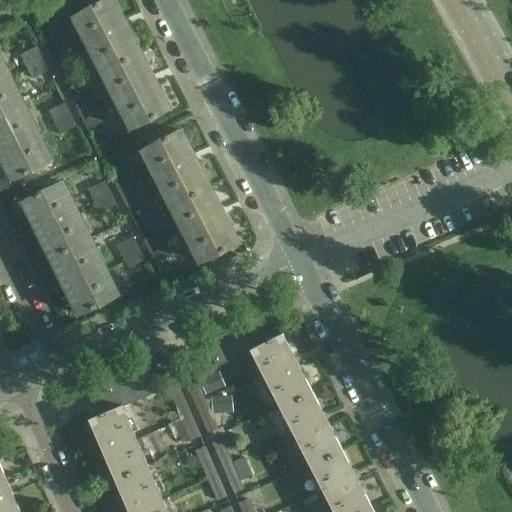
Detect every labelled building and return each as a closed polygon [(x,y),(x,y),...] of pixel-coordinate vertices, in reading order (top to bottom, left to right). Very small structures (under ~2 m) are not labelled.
[(102,73),(139,54),(110,0),(105,0),(73,16),(102,73)] [(63,42),(54,46),(57,52),(60,58),(69,54),(63,42)] [(49,56),(57,52),(54,46),(46,50),(49,56)] [(31,57),(39,53),(36,47),(28,51),(31,57)] [(28,51),(20,55),(26,67),(34,63),(31,57),(28,51)] [(57,52),(49,56),(52,62),(60,58),(57,52)] [(39,53),(31,57),(34,63),(42,59),(39,53)] [(67,70),(75,66),(69,54),(60,58),(64,64),(67,70)] [(139,54),(102,73),(131,129),(168,111),(139,54)] [(55,68),(64,64),(60,58),(52,62),(55,68)] [(37,69),(45,65),(42,59),(34,63),(37,69)] [(0,115),(22,105),(0,60),(0,115)] [(32,79),(40,75),(37,69),(34,63),(26,67),(32,79)] [(64,64),(55,68),(58,74),(67,70),(64,64)] [(45,65),(37,69),(40,75),(48,71),(45,65)] [(91,97),(83,102),(85,107),(89,113),(97,109),(91,97)] [(77,112),(85,107),(83,102),(74,106),(77,112)] [(59,113),(68,109),(65,103),(56,107),(59,113)] [(22,105),(0,115),(0,152),(13,179),(50,162),(22,105)] [(48,111),(54,123),(62,119),(59,113),(56,107),(48,111)] [(85,107),(77,112),(80,118),(89,113),(85,107)] [(68,109),(59,113),(62,119),(71,115),(68,109)] [(95,126),(103,121),(97,109),(89,113),(92,119),(95,126)] [(83,124),(92,119),(89,113),(80,118),(83,124)] [(65,125),(74,121),(71,115),(62,119),(65,125)] [(60,135),(68,131),(65,125),(62,119),(54,123),(60,135)] [(92,119),(83,124),(86,130),(95,126),(92,119)] [(74,121),(65,125),(68,131),(77,127),(74,121)] [(207,187),(178,132),(142,150),(171,206),(207,187)] [(131,176),(123,180),(125,186),(129,192),(137,188),(131,176)] [(117,190),(125,186),(123,180),(114,185),(117,190)] [(99,191),(107,187),(104,181),(96,185),(99,191)] [(52,257),(88,239),(60,183),(24,201),(52,257)] [(88,189),(94,201),(102,197),(99,191),(96,185),(88,189)] [(125,186),(117,190),(120,196),(129,192),(125,186)] [(107,187),(99,191),(102,197),(110,193),(107,187)] [(207,187),(171,206),(200,262),(236,244),(207,187)] [(135,205),(143,200),(137,188),(129,192),(132,198),(135,205)] [(123,202),(132,198),(129,192),(120,196),(123,202)] [(105,203),(113,199),(110,193),(102,197),(105,203)] [(94,201),(100,213),(108,209),(105,203),(102,197),(94,201)] [(132,198),(123,202),(127,209),(135,205),(132,198)] [(113,199),(105,203),(108,209),(116,205),(113,199)] [(159,232),(151,236),(154,242),(157,248),(165,244),(159,232)] [(128,247),(136,243),(133,236),(125,241),(128,247)] [(145,246),(154,242),(151,236),(142,240),(145,246)] [(88,239),(52,257),(80,314),(116,296),(88,239)] [(125,241),(116,245),(123,257),(131,253),(128,247),(125,241)] [(154,242),(145,246),(148,252),(157,248),(154,242)] [(136,243),(128,247),(131,253),(139,249),(136,243)] [(163,259),(171,255),(165,244),(157,248),(160,254),(163,259)] [(151,258),(160,254),(157,248),(148,252),(151,258)] [(134,259),(142,255),(139,249),(131,253),(134,259)] [(129,268),(136,264),(134,259),(131,253),(123,257),(129,268)] [(160,254),(151,258),(154,263),(163,259),(160,254)] [(142,255),(134,259),(136,264),(145,260),(142,255)] [(258,321),(207,343),(217,366),(250,351),(249,350),(270,339),(270,338),(266,340),(258,321)] [(311,392),(295,361),(282,335),(283,334),(282,333),(270,339),(249,350),(250,351),(280,409),(311,392)] [(155,392),(150,381),(145,370),(94,392),(102,412),(99,414),(99,415),(121,405),(121,406),(155,392)] [(195,380),(185,384),(189,393),(199,389),(195,380)] [(178,388),(169,392),(172,400),(182,396),(178,388)] [(199,389),(189,393),(193,401),(202,397),(199,389)] [(280,409),(309,466),(341,450),(311,392),(280,409)] [(172,400),(176,408),(185,404),(182,396),(172,400)] [(212,414),(232,413),(231,396),(211,397),(212,414)] [(202,397),(193,401),(196,409),(206,405),(202,397)] [(176,408),(179,417),(189,412),(185,404),(176,408)] [(147,466),(121,406),(121,405),(99,415),(86,420),(87,421),(89,420),(115,480),(147,466)] [(206,405),(196,409),(200,417),(209,413),(206,405)] [(179,417),(181,421),(183,425),(192,421),(189,412),(179,417)] [(209,413),(200,417),(204,426),(213,422),(209,413)] [(196,429),(192,421),(183,425),(186,433),(196,429)] [(207,433),(216,429),(213,422),(204,426),(207,433)] [(196,429),(186,433),(190,441),(199,437),(196,429)] [(231,437),(221,441),(225,449),(227,455),(236,451),(231,437)] [(221,440),(212,444),(215,453),(225,449),(221,441),(221,440)] [(204,448),(195,452),(198,460),(208,456),(204,448)] [(225,449),(215,453),(219,461),(228,457),(227,455),(225,449)] [(309,466),(332,511),(363,511),(371,508),(341,450),(309,466)] [(208,456),(198,460),(202,468),(211,464),(208,456)] [(228,457),(219,461),(223,469),(232,465),(228,457)] [(205,476),(215,472),(211,464),(202,468),(205,476)] [(232,465),(223,469),(226,477),(235,473),(232,465)] [(0,511),(19,511),(0,466),(0,511)] [(166,511),(147,466),(115,480),(128,511),(166,511)] [(215,472),(205,476),(209,484),(218,480),(215,472)] [(235,473),(226,477),(230,485),(239,481),(235,473)] [(218,480),(209,484),(212,493),(222,489),(218,480)] [(233,493),(242,489),(239,481),(230,485),(233,493)] [(216,500),(225,496),(222,489),(212,493),(216,500)] [(247,500),(238,504),(241,511),(250,508),(247,500)]
